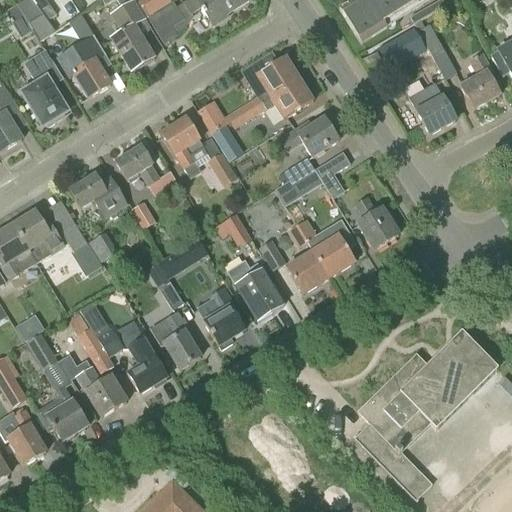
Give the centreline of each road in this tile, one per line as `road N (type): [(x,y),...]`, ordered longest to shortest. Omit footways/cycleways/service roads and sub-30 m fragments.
road 1 (residential): [(27,511),(457,247)]
road 2 (residential): [(0,198),(307,12)]
road 3 (unclassified): [(412,184),(307,12)]
